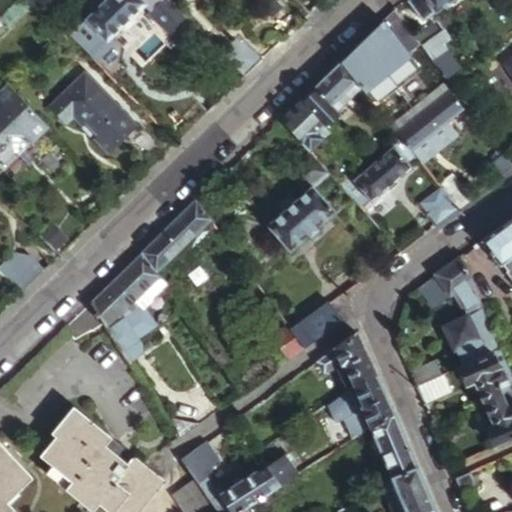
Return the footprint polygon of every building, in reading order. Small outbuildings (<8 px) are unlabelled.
[(141,0),(85,0),(77,8),(86,17),(103,36),(141,0)] [(408,0),(420,15),(431,6),(432,8),(441,0),(408,0)] [(86,17),(77,8),(63,22),(72,31),(86,17)] [(236,32),(218,49),(243,74),(260,57),(236,32)] [(451,79),(467,64),(438,33),(422,48),(451,79)] [(338,57),(298,96),(318,119),(332,134),(338,129),(326,116),(337,106),(329,97),(353,75),(338,57)] [(85,67),(48,102),(64,118),(72,112),(107,148),(136,121),(85,67)] [(0,160),(45,119),(4,78),(0,81),(0,160)] [(441,79),(390,121),(397,130),(410,146),(462,104),(441,79)] [(191,125),(205,111),(186,89),(172,104),(191,125)] [(298,96),(277,116),(304,144),(318,131),(312,125),(318,119),(298,96)] [(410,146),(397,130),(358,163),(338,180),(359,203),(369,196),(371,197),(411,163),(407,158),(415,152),(410,146)] [(302,186),(264,219),(288,247),(306,232),(309,235),(320,225),(317,222),(334,208),(309,180),(325,166),(308,148),(286,167),(302,186)] [(438,182),(440,184),(459,207),(473,197),(453,172),(438,182)] [(459,207),(440,184),(429,192),(447,216),(459,207)] [(195,196),(139,249),(153,268),(154,266),(157,269),(160,269),(168,262),(171,256),(168,253),(204,219),(210,225),(213,222),(195,196)] [(66,202),(37,231),(58,253),(88,224),(66,202)] [(511,213),(510,215),(482,236),(500,261),(502,259),(511,273),(511,213)] [(0,262),(0,266),(21,289),(44,267),(30,253),(17,246),(0,262)] [(90,297),(103,318),(124,350),(128,356),(139,348),(138,340),(134,334),(152,323),(134,294),(156,273),(153,268),(139,249),(133,255),(90,297)] [(482,299),(460,252),(435,271),(451,291),(453,289),(463,302),(474,295),(478,302),(482,299)] [(435,271),(417,284),(433,304),(451,291),(435,271)] [(474,295),(463,302),(468,309),(478,302),(474,295)] [(90,297),(64,322),(73,335),(90,323),(92,327),(103,318),(90,297)] [(343,317),(331,301),(330,299),(291,328),(304,346),(343,317)] [(501,343),(495,330),(482,299),(478,302),(468,309),(456,318),(473,356),(501,343)] [(288,357),(304,346),(291,328),(287,322),(271,334),(288,357)] [(336,344),(317,358),(324,368),(335,359),(350,389),(376,372),(358,329),(336,344)] [(504,349),(501,343),(473,356),(460,362),(468,380),(476,376),(487,399),(511,388),(506,375),(509,374),(503,360),(500,362),(496,352),(504,349)] [(409,367),(416,383),(438,372),(432,358),(409,367)] [(416,383),(423,399),(448,389),(441,371),(438,372),(416,383)] [(393,410),(376,372),(350,389),(342,394),(328,404),(335,421),(343,417),(352,437),(371,424),(393,410)] [(511,388),(487,399),(495,420),(488,423),(497,445),(511,438),(511,388)] [(40,451),(53,461),(72,477),(64,486),(91,507),(97,499),(113,511),(125,511),(144,488),(151,493),(165,475),(72,401),(51,427),(56,431),(40,451)] [(401,428),(393,410),(371,424),(392,474),(416,464),(401,428)] [(167,417),(179,435),(197,422),(167,417)] [(274,439),(278,444),(283,441),(279,436),(274,439)] [(266,444),(275,457),(283,452),(278,444),(274,439),(266,444)] [(0,441),(0,511),(2,511),(7,508),(1,502),(31,473),(0,441)] [(196,446),(183,455),(195,472),(208,462),(196,446)] [(45,470),(64,486),(72,477),(53,461),(45,470)] [(290,461),(273,473),(280,483),(297,472),(290,461)] [(195,472),(198,476),(199,478),(206,473),(212,468),(208,462),(195,472)] [(199,478),(224,511),(234,511),(245,505),(280,483),(273,473),(266,463),(257,469),(256,467),(220,491),(206,473),(199,478)] [(436,511),(416,464),(392,474),(378,479),(396,511),(398,511),(406,508),(408,511),(436,511)] [(471,467),(455,474),(460,487),(477,480),(471,467)] [(224,511),(199,478),(198,476),(175,491),(191,511),(224,511)] [(135,511),(151,493),(144,488),(125,511),(135,511)]
